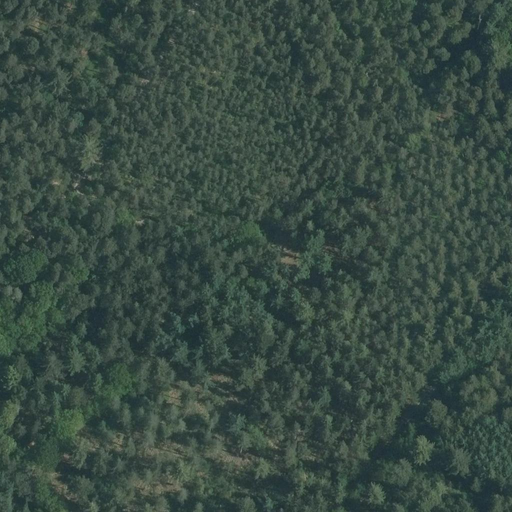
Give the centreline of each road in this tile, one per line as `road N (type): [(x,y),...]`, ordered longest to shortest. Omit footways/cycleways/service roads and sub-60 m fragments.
road 1 (track): [(511,296),(339,506)]
road 2 (track): [(510,0),(475,44),(474,59),(511,97)]
